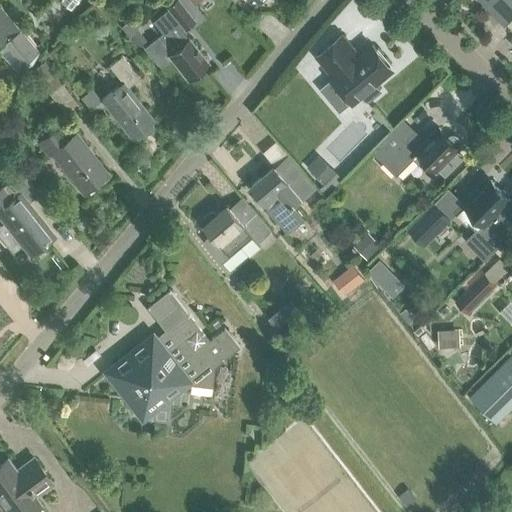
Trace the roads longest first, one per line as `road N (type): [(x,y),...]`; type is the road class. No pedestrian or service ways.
road 1 (residential): [(0,385),(327,0)]
road 2 (unclassified): [(511,105),(409,0)]
